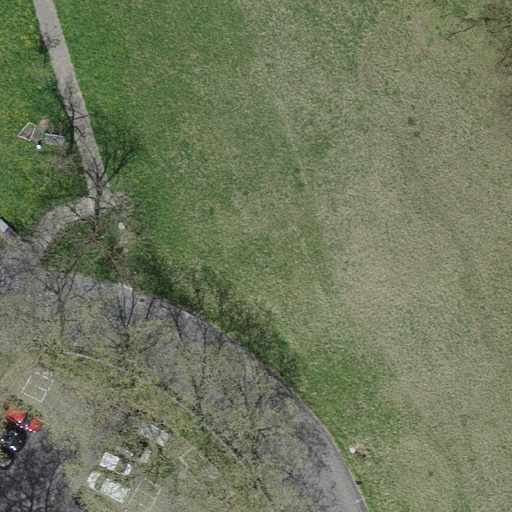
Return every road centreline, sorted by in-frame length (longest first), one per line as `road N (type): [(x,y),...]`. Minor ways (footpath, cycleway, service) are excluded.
road 1 (residential): [(314,511),(266,431),(185,361),(84,317),(0,312)]
road 2 (unknown): [(174,511),(142,466),(104,434),(81,432),(37,511)]
